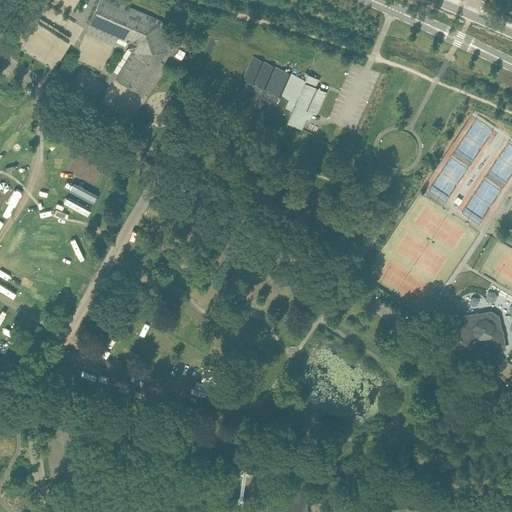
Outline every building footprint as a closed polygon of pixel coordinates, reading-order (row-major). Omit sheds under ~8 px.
[(116,77),(142,94),(170,49),(161,21),(113,0),(99,0),(89,24),(129,41),(129,43),(128,43),(130,49),(131,49),(132,51),(116,77)] [(212,37),(201,61),(206,63),(218,40),(212,37)] [(244,87),(238,99),(302,128),(307,118),(310,111),(316,114),(327,91),(316,86),(318,82),(319,79),(307,74),(304,79),(253,56),(249,65),(247,69),(242,82),(240,85),(240,86),(244,87)] [(458,316),(458,314),(444,316),(440,322),(453,331),(451,334),(475,350),(477,348),(493,359),(500,347),(499,342),(505,340),(501,328),(496,328),(494,321),(486,316),(479,317),(478,311),(464,314),(464,315),(458,316)] [(268,511),(307,511),(304,484),(278,487),(275,468),(263,470),(268,511)]
